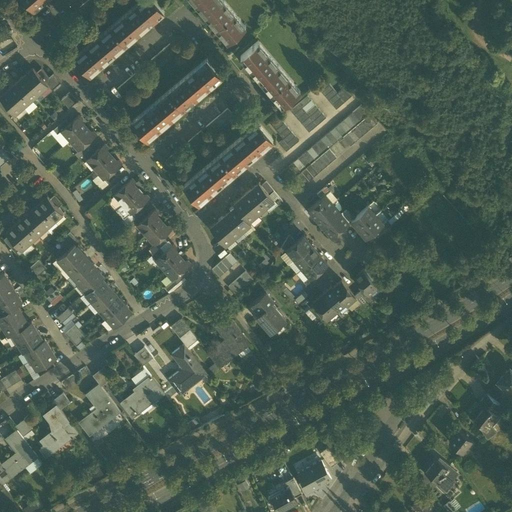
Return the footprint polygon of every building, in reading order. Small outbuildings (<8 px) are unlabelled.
[(27,0),(34,8),(42,0),(44,0),(45,1),(46,0),(27,0)] [(88,0),(84,4),(91,12),(96,8),(88,0)] [(95,0),(88,0),(96,8),(100,5),(95,0)] [(141,0),(124,15),(139,31),(149,23),(150,24),(155,20),(153,19),(163,11),(164,10),(154,0),(141,0)] [(245,26),(222,0),(193,0),(195,2),(193,3),(197,7),(199,6),(215,26),(214,27),(218,32),(219,31),(228,40),(227,41),(228,41),(245,26)] [(84,4),(80,7),(87,16),(91,12),(84,4)] [(124,15),(75,56),(90,73),(100,65),(101,66),(105,62),(104,61),(124,44),(125,45),(130,41),(129,40),(139,31),(124,15)] [(65,20),(61,24),(68,32),(72,28),(65,20)] [(61,24),(56,27),(64,36),(68,32),(61,24)] [(299,90),(258,42),(258,41),(241,56),(249,66),(248,67),(252,72),(253,70),(270,91),(269,92),(272,96),(274,95),(282,105),(300,90),(299,90)] [(221,75),(207,58),(206,58),(182,79),(196,96),(206,87),(208,89),(212,85),(211,84),(221,75),(221,76),(221,75)] [(36,71),(33,67),(24,75),(40,92),(48,85),(44,80),(36,71)] [(49,76),(41,67),(36,71),(44,80),(49,76)] [(61,81),(53,72),(49,76),(57,85),(61,81)] [(40,92),(24,75),(16,82),(31,100),(40,92)] [(57,85),(49,76),(44,80),(48,85),(52,90),(57,85)] [(118,85),(122,95),(137,89),(133,79),(118,85)] [(182,79),(133,120),(132,121),(147,138),(147,137),(157,129),(158,131),(163,127),(161,125),(181,109),(183,110),(187,106),(186,105),(196,96),(182,79)] [(317,87),(321,91),(330,84),(326,80),(317,87)] [(31,100),(16,82),(8,89),(23,107),(31,100)] [(321,91),(325,96),(333,88),(330,84),(321,91)] [(349,98),(353,94),(346,85),(341,89),(349,98)] [(325,96),(328,100),(337,93),(333,88),(325,96)] [(23,107),(8,89),(0,96),(0,97),(1,98),(12,112),(15,114),(23,107)] [(344,101),(349,98),(341,89),(337,93),(341,97),(344,101)] [(78,100),(70,91),(65,95),(73,104),(78,100)] [(328,100),(332,104),(341,97),(337,93),(328,100)] [(73,104),(65,95),(61,99),(69,108),(73,104)] [(299,103),(302,107),(311,100),(307,95),(299,103)] [(332,104),(336,109),(344,101),(341,97),(332,104)] [(12,112),(1,98),(0,98),(0,106),(8,115),(12,112)] [(302,107),(306,111),(314,104),(311,100),(302,107)] [(302,107),(299,103),(290,110),(294,114),(302,107)] [(306,111),(310,116),(318,109),(314,104),(306,111)] [(361,104),(357,108),(364,117),(369,113),(361,104)] [(61,107),(51,114),(55,119),(64,111),(61,107)] [(306,111),(302,107),(294,114),(298,118),(306,111)] [(227,108),(223,112),(230,121),(235,117),(227,108)] [(364,117),(357,108),(352,112),(360,121),(364,117)] [(310,116),(313,120),(322,113),(318,109),(310,116)] [(310,116),(306,111),(298,118),(301,123),(310,116)] [(223,112),(219,116),(226,124),(230,121),(223,112)] [(360,121),(352,112),(348,116),(355,125),(360,121)] [(313,120),(317,124),(326,117),(322,113),(313,120)] [(369,113),(364,117),(373,127),(377,123),(369,113)] [(69,123),(61,131),(69,141),(85,127),(81,122),(82,118),(79,115),(69,123)] [(219,116),(214,119),(221,128),(226,124),(219,116)] [(313,120),(310,116),(301,123),(305,127),(313,120)] [(355,125),(348,116),(343,120),(351,129),(355,125)] [(364,117),(360,121),(368,131),(373,127),(364,117)] [(66,119),(53,129),(57,134),(61,131),(69,123),(66,119)] [(214,119),(210,123),(217,132),(221,128),(214,119)] [(272,126),(276,130),(284,123),(281,119),(272,126)] [(317,124),(313,120),(305,127),(309,132),(317,124)] [(351,129),(343,120),(339,124),(346,132),(351,129)] [(360,121),(355,125),(364,135),(368,131),(360,121)] [(258,122),(233,143),(248,160),(258,151),(259,153),(263,149),(262,148),(272,139),(273,139),(258,122),(257,122),(258,122)] [(210,123),(205,127),(213,135),(217,132),(210,123)] [(276,130),(280,134),(288,127),(284,123),(276,130)] [(346,132),(339,124),(334,127),(342,136),(346,132)] [(355,125),(351,129),(359,138),(364,135),(355,125)] [(85,127),(69,141),(78,151),(87,143),(97,134),(94,131),(89,131),(85,127)] [(280,134),(283,139),(291,132),(288,127),(280,134)] [(342,136),(334,127),(329,131),(337,140),(342,136)] [(351,129),(346,132),(355,142),(359,138),(351,129)] [(201,131),(197,134),(204,143),(208,139),(201,131)] [(337,140),(329,131),(325,135),(333,144),(337,140)] [(283,139),(287,143),(295,136),(291,132),(283,139)] [(346,132),(342,136),(350,146),(355,142),(346,132)] [(197,134),(192,138),(199,146),(204,143),(197,134)] [(333,144),(325,135),(321,139),(328,148),(333,144)] [(287,143),(291,147),(299,140),(295,136),(287,143)] [(192,138),(188,142),(195,150),(199,146),(192,138)] [(283,139),(279,143),(286,151),(290,147),(283,139)] [(328,148),(321,139),(316,143),(324,152),(328,148)] [(78,151),(75,154),(79,158),(82,155),(91,147),(87,143),(78,151)] [(86,159),(86,160),(95,169),(111,155),(107,151),(107,146),(104,143),(95,151),(86,159)] [(233,143),(184,184),(184,185),(198,202),(199,201),(209,193),(210,194),(214,191),(213,189),(233,172),(234,174),(239,170),(238,168),(248,160),(233,143)] [(324,152),(316,143),(312,147),(319,156),(324,152)] [(91,147),(82,155),(86,159),(95,151),(91,147)] [(319,156),(312,147),(307,151),(315,160),(319,156)] [(5,148),(0,150),(0,164),(11,158),(5,148)] [(328,148),(324,152),(332,161),(336,157),(328,148)] [(315,160),(307,151),(303,154),(310,163),(315,160)] [(324,152),(319,156),(327,165),(332,161),(324,152)] [(174,153),(170,157),(177,165),(182,162),(174,153)] [(310,163),(303,154),(298,158),(306,167),(310,163)] [(111,155),(95,169),(104,179),(113,171),(122,163),(119,160),(115,160),(111,155)] [(319,156),(315,160),(323,169),(327,165),(319,156)] [(170,157),(166,160),(173,169),(177,165),(170,157)] [(306,167),(298,158),(293,162),(301,171),(306,167)] [(315,160),(310,163),(318,173),(323,169),(315,160)] [(301,171),(293,162),(289,166),(297,175),(301,171)] [(318,173),(310,163),(306,167),(314,176),(318,173)] [(297,175),(289,166),(285,170),(292,179),(297,175)] [(314,176),(306,167),(301,171),(309,180),(314,176)] [(292,179),(285,170),(280,174),(288,183),(292,179)] [(113,171),(104,179),(108,184),(117,176),(113,171)] [(309,180),(301,171),(297,175),(305,184),(309,180)] [(114,194),(113,194),(122,204),(138,190),(134,186),(135,181),(132,178),(123,186),(114,194)] [(119,181),(110,189),(114,194),(123,186),(119,181)] [(274,191),(266,181),(261,185),(269,194),(274,191)] [(261,185),(259,182),(250,190),(265,207),(274,200),(269,194),(261,185)] [(326,186),(317,194),(320,198),(325,194),(330,190),(326,186)] [(122,204),(116,210),(124,219),(130,213),(131,214),(140,206),(149,198),(147,195),(142,194),(138,190),(122,204)] [(265,207),(250,190),(242,197),(257,215),(265,207)] [(62,203),(54,194),(50,198),(58,207),(62,203)] [(320,198),(308,208),(316,217),(333,203),(325,194),(320,198)] [(47,195),(39,203),(54,220),(63,213),(58,207),(50,198),(47,195)] [(257,215),(242,197),(233,204),(235,206),(249,222),(249,221),(257,215)] [(54,220),(39,203),(31,210),(46,227),(54,220)] [(333,203),(316,217),(324,227),(341,212),(333,203)] [(368,205),(351,219),(359,229),(375,214),(368,205)] [(140,206),(131,214),(135,218),(142,212),(144,210),(140,206)] [(249,222),(235,206),(227,213),(242,231),(251,224),(249,221),(249,222)] [(137,225),(136,225),(145,235),(161,221),(157,217),(158,212),(155,209),(146,217),(137,225)] [(31,210),(22,217),(38,235),(46,227),(31,210)] [(135,218),(133,220),(137,225),(146,217),(142,212),(135,218)] [(341,212),(324,227),(332,236),(348,221),(341,212)] [(242,231),(227,213),(219,220),(234,238),(242,231)] [(375,214),(359,229),(366,238),(374,231),(383,224),(383,223),(375,214)] [(22,217),(14,224),(30,242),(38,235),(22,217)] [(383,224),(374,231),(378,236),(392,224),(387,219),(383,223),(383,224)] [(234,238),(219,220),(210,228),(225,246),(234,238)] [(161,221),(145,235),(154,245),(163,237),(172,229),(169,226),(165,225),(161,221)] [(30,242),(14,224),(6,232),(8,235),(20,248),(21,249),(30,242)] [(70,231),(58,241),(62,246),(74,236),(70,231)] [(295,241),(289,234),(280,249),(283,253),(287,250),(286,249),(295,241)] [(295,241),(286,249),(287,250),(295,258),(311,244),(303,234),(295,241)] [(20,248),(8,235),(4,239),(15,252),(20,248)] [(62,246),(61,247),(65,252),(75,243),(78,240),(74,236),(62,246)] [(163,237),(154,245),(158,249),(160,247),(167,241),(163,237)] [(167,241),(160,247),(164,252),(171,246),(167,241)] [(65,252),(57,259),(65,267),(82,251),(75,243),(65,252)] [(155,260),(163,270),(179,256),(176,252),(176,247),(173,244),(171,246),(164,252),(155,260)] [(295,258),(302,268),(319,253),(311,244),(295,258)] [(158,249),(151,255),(155,260),(164,252),(160,247),(158,249)] [(82,251),(65,267),(72,275),(89,260),(82,251)] [(237,261),(230,252),(225,256),(233,265),(237,261)] [(319,253),(302,268),(309,276),(310,277),(315,273),(327,263),(319,253)] [(179,256),(163,270),(172,280),(173,280),(182,272),(191,264),(188,261),(183,260),(179,256)] [(233,265),(225,256),(221,260),(228,269),(233,265)] [(39,258),(30,266),(34,271),(43,263),(39,258)] [(89,260),(72,275),(79,283),(97,268),(89,260)] [(228,269),(221,260),(216,264),(224,273),(228,269)] [(43,263),(34,271),(38,275),(47,268),(43,263)] [(224,273),(216,264),(212,268),(219,277),(224,273)] [(97,268),(79,283),(86,291),(86,292),(102,278),(103,278),(104,276),(97,268)] [(377,285),(363,268),(354,276),(363,287),(368,293),(369,292),(377,285)] [(253,279),(246,271),(242,275),(249,283),(253,279)] [(4,272),(0,275),(0,288),(10,282),(4,272)] [(182,272),(173,280),(176,284),(185,276),(182,272)] [(315,273),(310,277),(309,276),(303,281),(308,287),(319,277),(315,273)] [(249,283),(242,275),(237,279),(245,287),(249,283)] [(102,278),(86,292),(86,291),(85,293),(92,301),(110,286),(103,278),(102,278)] [(245,287),(237,279),(233,283),(240,291),(245,287)] [(354,295),(341,280),(332,287),(345,303),(346,304),(355,297),(356,296),(354,295)] [(10,282),(0,288),(0,301),(16,291),(10,282)] [(240,291),(233,283),(228,287),(236,295),(240,291)] [(110,286),(92,301),(99,310),(117,294),(110,286)] [(345,303),(332,287),(331,286),(322,294),(336,310),(345,303)] [(368,293),(363,287),(359,291),(367,300),(369,303),(375,298),(369,292),(368,293)] [(56,289),(47,297),(51,302),(60,293),(56,289)] [(16,291),(0,301),(0,310),(2,313),(17,304),(22,301),(16,291)] [(274,300),(265,291),(251,303),(259,312),(256,315),(271,332),(286,319),(271,303),(274,300)] [(304,291),(294,298),(298,303),(307,295),(304,291)] [(367,300),(359,291),(354,295),(356,296),(355,297),(362,304),(367,300)] [(117,294),(99,310),(107,318),(124,302),(117,294)] [(336,310),(322,294),(313,301),(327,318),(336,310)] [(124,302),(107,318),(114,326),(132,311),(124,302)] [(17,304),(2,313),(0,313),(0,321),(2,325),(22,313),(17,304)] [(68,308),(57,317),(62,322),(73,312),(68,308)] [(22,313),(2,325),(8,335),(12,333),(28,323),(28,322),(22,313)] [(249,343),(228,316),(216,326),(226,339),(208,352),(219,367),(249,343)] [(181,317),(171,325),(184,343),(185,343),(188,347),(198,339),(181,317)] [(28,323),(12,333),(17,342),(37,330),(31,320),(28,322),(28,323)] [(75,323),(65,332),(69,337),(79,327),(75,323)] [(79,327),(69,337),(72,341),(83,332),(79,327)] [(37,330),(17,342),(23,352),(25,351),(25,350),(43,339),(37,330)] [(83,332),(72,341),(76,346),(87,336),(83,332)] [(43,339),(25,350),(25,351),(31,360),(51,347),(45,338),(43,339)] [(205,370),(185,344),(172,353),(183,367),(169,378),(178,391),(205,370)] [(153,357),(145,346),(135,354),(143,364),(153,357)] [(51,347),(31,360),(36,369),(52,360),(56,357),(51,347)] [(52,360),(36,369),(40,374),(55,365),(52,360)] [(112,377),(104,366),(92,374),(99,383),(101,386),(112,377)] [(511,369),(509,367),(497,381),(511,393),(511,392),(511,369)] [(21,379),(15,369),(11,372),(16,382),(21,379)] [(476,371),(471,377),(474,380),(479,373),(476,371)] [(11,372),(6,375),(11,385),(11,384),(16,382),(11,372)] [(6,375),(1,378),(7,388),(11,385),(6,375)] [(151,375),(136,386),(138,388),(126,398),(134,409),(134,410),(135,411),(163,390),(151,375)] [(101,386),(99,383),(86,393),(97,407),(83,418),(93,431),(120,410),(101,386)] [(63,392),(53,399),(57,404),(61,409),(70,401),(63,392)] [(487,392),(478,404),(483,407),(474,419),(481,425),(479,427),(486,438),(496,431),(492,425),(500,416),(496,412),(501,405),(502,403),(487,392)] [(61,409),(57,404),(44,414),(51,422),(54,420),(58,426),(41,439),(51,452),(78,431),(61,409)] [(25,418),(15,425),(23,435),(32,428),(25,418)] [(474,441),(458,428),(448,441),(461,451),(469,441),(472,444),(474,441)] [(11,476),(37,456),(17,429),(6,438),(17,452),(2,464),(11,476)] [(297,472),(307,491),(332,478),(322,458),(297,472)] [(442,464),(435,458),(424,471),(438,482),(445,473),(450,467),(450,466),(444,461),(442,464)] [(0,480),(2,483),(11,476),(2,464),(0,461),(0,480)] [(450,467),(445,473),(453,479),(457,473),(450,467)] [(445,473),(438,482),(445,488),(453,479),(445,473)] [(293,477),(281,483),(284,489),(289,486),(293,493),(300,490),(293,477)] [(284,489),(270,496),(278,511),(279,511),(298,502),(293,493),(289,486),(284,489)] [(425,495),(412,504),(417,511),(434,511),(436,511),(425,495)]
